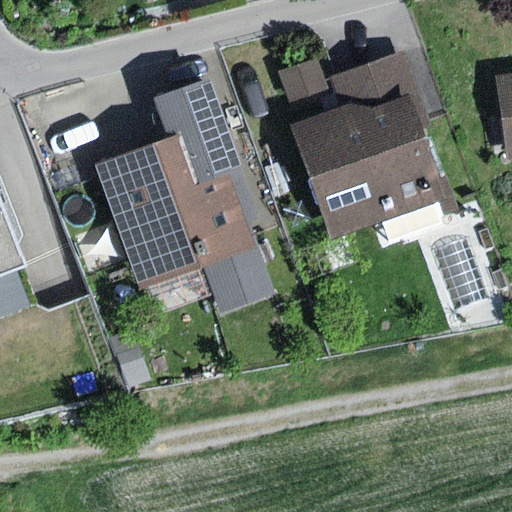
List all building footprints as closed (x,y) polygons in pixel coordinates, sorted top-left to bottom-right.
[(342,110),(294,126),(332,238),(454,197),(405,55),(331,80),(342,110)] [(318,58),(280,71),(292,105),(329,92),(318,58)] [(511,75),(501,77),(510,155),(511,155),(511,75)] [(178,143),(102,169),(143,288),(207,266),(224,316),(277,298),(235,177),(247,173),(217,84),(163,102),(178,143)] [(0,188),(0,280),(31,268),(0,188)] [(456,198),(442,203),(447,216),(460,212),(456,198)]
